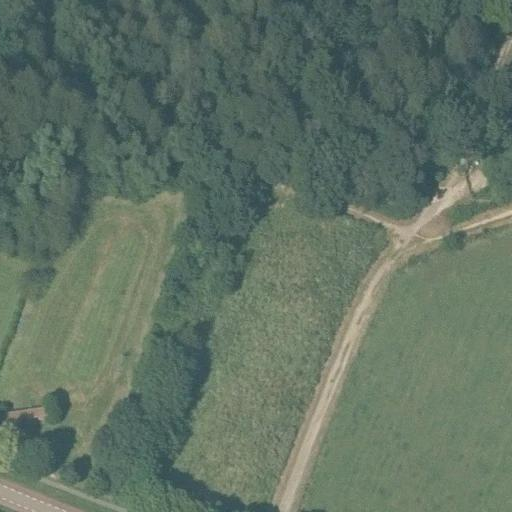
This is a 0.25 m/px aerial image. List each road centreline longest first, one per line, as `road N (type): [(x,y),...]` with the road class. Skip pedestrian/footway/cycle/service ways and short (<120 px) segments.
road 1 (track): [(390,255),(279,511)]
road 2 (track): [(511,19),(435,209),(404,233)]
road 3 (track): [(404,233),(228,163)]
road 4 (track): [(228,163),(231,113),(284,0)]
road 5 (track): [(511,209),(390,255)]
